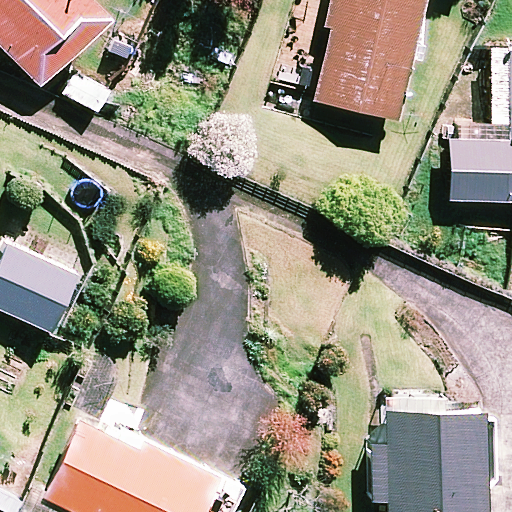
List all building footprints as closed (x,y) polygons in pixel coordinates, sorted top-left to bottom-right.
[(101,11),(89,0),(0,0),(0,49),(33,82),(101,11)] [(414,0),(330,0),(313,100),(394,115),(414,0)] [(511,195),(511,136),(445,138),(447,197),(511,195)] [(64,268),(0,244),(0,307),(43,324),(64,268)] [(476,407),(438,405),(438,393),(401,391),(400,402),(381,401),(378,448),(391,449),(387,511),(476,511),(478,486),(486,480),(489,413),(476,412),(476,407)] [(67,511),(68,510),(73,511),(224,511),(235,486),(204,472),(75,417),(43,491),(27,484),(14,511),(67,511)]
